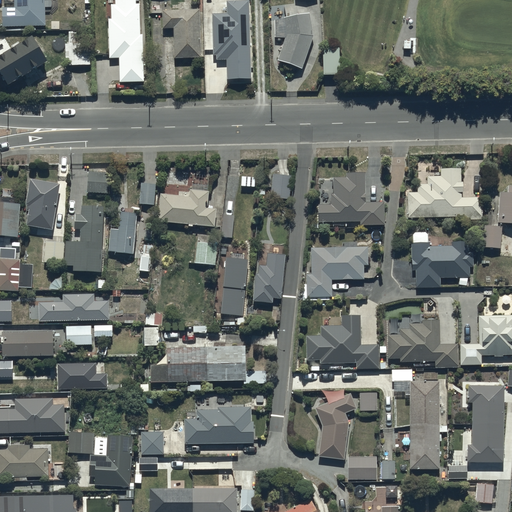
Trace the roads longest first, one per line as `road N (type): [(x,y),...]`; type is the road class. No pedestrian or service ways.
road 1 (residential): [(402,122),(388,281),(405,293),(468,292)]
road 2 (tertiary): [(65,129),(260,125)]
road 3 (tertiary): [(260,125),(402,122)]
road 4 (residential): [(260,125),(257,0)]
